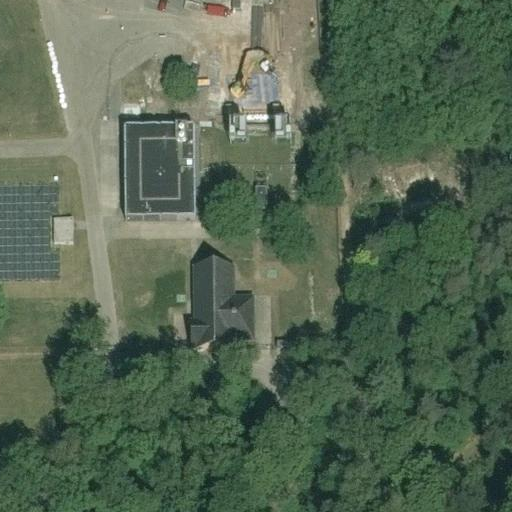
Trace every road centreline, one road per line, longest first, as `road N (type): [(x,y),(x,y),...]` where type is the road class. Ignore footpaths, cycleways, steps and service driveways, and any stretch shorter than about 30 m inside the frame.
road 1 (unclassified): [(114,376),(134,367),(246,363),(274,376),(282,424),(207,511)]
road 2 (track): [(350,323),(338,0)]
road 3 (unknown): [(86,143),(57,45),(223,24)]
road 4 (unclassified): [(114,376),(86,143)]
road 5 (track): [(385,511),(350,323)]
road 6 (track): [(511,393),(425,345),(350,323)]
road 7 (unclassified): [(36,511),(114,376)]
road 8 (track): [(392,511),(511,416)]
